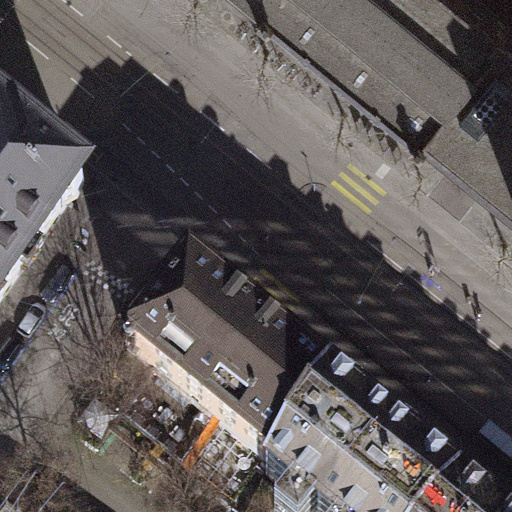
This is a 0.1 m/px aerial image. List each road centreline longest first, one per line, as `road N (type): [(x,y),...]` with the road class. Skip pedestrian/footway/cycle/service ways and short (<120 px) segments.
road 1 (unclassified): [(183,140),(198,219),(269,301),(511,500)]
road 2 (unclassified): [(511,316),(357,190),(278,143),(183,140)]
road 3 (residential): [(0,403),(183,140)]
road 4 (unclassified): [(183,140),(14,0)]
